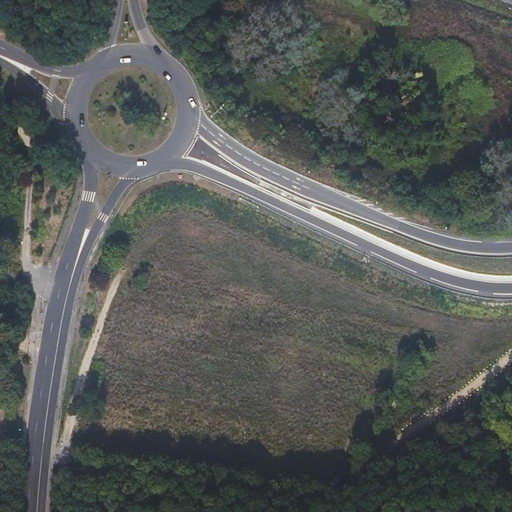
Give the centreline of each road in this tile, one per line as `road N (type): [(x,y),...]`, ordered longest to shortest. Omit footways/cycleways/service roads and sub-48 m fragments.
road 1 (motorway): [(157,162),(201,168),(453,280),(511,288)]
road 2 (motorway): [(511,247),(450,243),(310,188),(220,144),(187,108)]
road 3 (tertiary): [(33,511),(66,290)]
road 4 (tertiary): [(66,290),(118,190),(142,168)]
road 5 (tertiary): [(88,148),(90,184),(66,290)]
